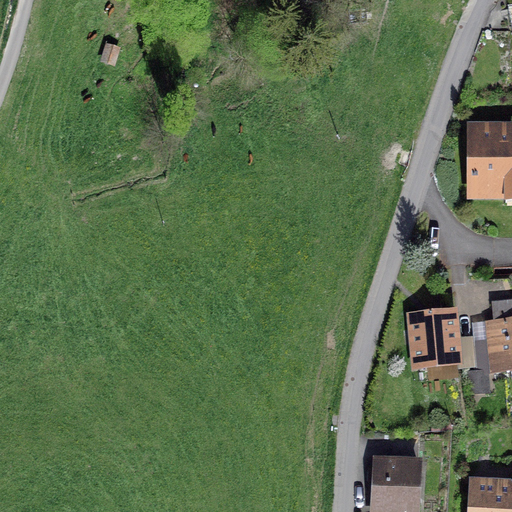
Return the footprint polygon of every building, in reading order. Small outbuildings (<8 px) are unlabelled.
[(106,44),(101,62),(112,65),(118,47),(106,44)] [(505,197),(505,203),(511,203),(511,129),(474,130),(474,174),(470,174),(470,197),(505,197)] [(488,328),(492,368),(511,366),(511,304),(495,306),(497,327),(488,328)] [(457,363),(458,370),(476,369),(474,338),(456,339),(455,315),(412,318),(416,366),(457,363)] [(415,511),(418,465),(376,463),(373,511),(415,511)] [(511,511),(511,484),(471,482),(473,483),(471,511),(511,511)]
